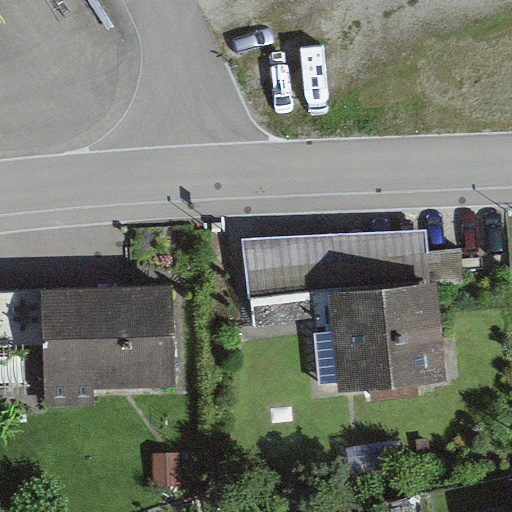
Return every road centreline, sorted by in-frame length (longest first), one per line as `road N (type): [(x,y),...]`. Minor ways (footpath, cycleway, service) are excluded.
road 1 (residential): [(511,161),(197,174)]
road 2 (residential): [(197,174),(0,192)]
road 3 (residential): [(197,174),(174,39),(157,0)]
